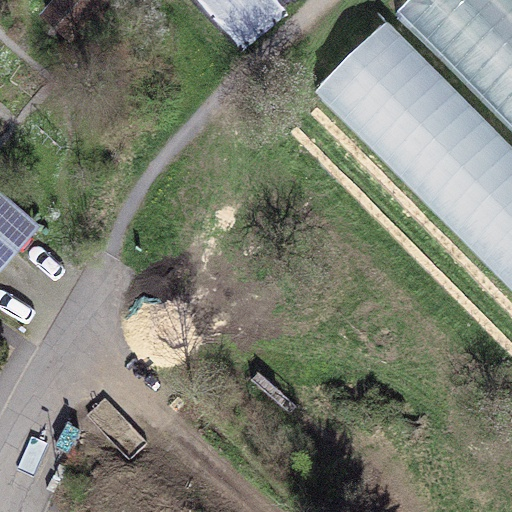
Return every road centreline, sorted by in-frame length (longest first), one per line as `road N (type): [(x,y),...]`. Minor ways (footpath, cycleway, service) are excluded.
road 1 (track): [(321,0),(137,187),(80,331)]
road 2 (residential): [(11,511),(80,331)]
